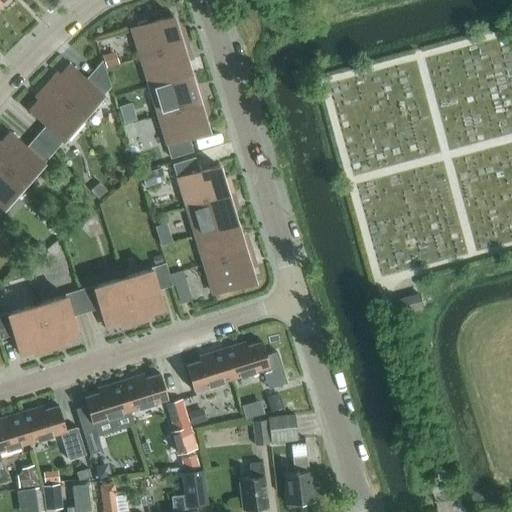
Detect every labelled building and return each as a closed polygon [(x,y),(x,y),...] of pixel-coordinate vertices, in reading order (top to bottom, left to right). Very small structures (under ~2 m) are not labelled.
[(141,57),(181,45),(172,16),(147,23),(146,21),(136,24),(137,27),(132,28),(141,57)] [(181,45),(141,57),(150,86),(190,73),(184,56),(181,45)] [(47,84),(83,115),(102,93),(70,66),(58,80),(54,77),(47,84)] [(190,73),(150,86),(158,114),(198,102),(195,91),(190,73)] [(62,139),(83,115),(47,84),(39,94),(43,97),(30,111),(45,125),(62,139)] [(198,102),(158,114),(167,144),(208,131),(202,113),(198,102)] [(0,162),(23,183),(42,161),(11,134),(0,145),(0,162)] [(0,204),(2,207),(23,183),(0,162),(0,204)] [(218,166),(178,178),(187,206),(227,194),(218,166)] [(160,187),(159,183),(165,180),(161,167),(141,174),(145,187),(146,187),(147,191),(160,187)] [(107,190),(101,183),(91,191),(97,198),(107,190)] [(227,194),(187,206),(196,235),(236,223),(230,206),(227,194)] [(241,241),(236,223),(196,235),(205,264),(245,252),(241,241)] [(245,252),(205,264),(213,294),(218,292),(219,295),(230,291),(229,289),(254,281),(248,263),(245,252)] [(160,253),(152,256),(155,263),(162,261),(160,253)] [(123,278),(137,323),(147,320),(145,315),(163,309),(151,269),(123,278)] [(180,272),(171,275),(173,283),(182,280),(180,272)] [(125,326),(137,323),(123,278),(93,287),(105,327),(124,321),(125,326)] [(399,313),(422,307),(419,295),(396,302),(399,313)] [(37,304),(51,349),(61,346),(59,341),(77,336),(65,296),(37,304)] [(39,353),(51,349),(37,304),(7,314),(14,336),(19,354),(38,348),(39,353)] [(7,314),(0,315),(0,339),(14,336),(7,314)] [(222,350),(231,379),(269,367),(261,342),(246,347),(245,343),(222,350)] [(193,391),(231,379),(222,350),(199,357),(200,361),(185,366),(193,391)] [(143,375),(120,382),(129,411),(167,399),(160,374),(144,379),(143,375)] [(93,422),(129,411),(120,382),(97,389),(98,393),(83,398),(86,406),(75,409),(89,453),(102,449),(93,422)] [(279,396),(268,399),(271,411),(283,407),(279,396)] [(166,403),(172,422),(171,423),(178,446),(195,441),(182,398),(166,403)] [(18,414),(28,443),(59,433),(68,460),(85,455),(76,427),(66,430),(58,406),(43,410),(42,407),(18,414)] [(187,412),(191,425),(206,420),(202,407),(187,412)] [(270,443),(297,440),(294,413),(267,416),(270,443)] [(0,461),(0,451),(28,443),(18,414),(0,419),(0,481),(6,480),(0,461)] [(254,445),(269,443),(266,418),(251,420),(254,445)] [(312,502),(307,456),(305,445),(291,447),(292,458),(294,458),(296,472),(283,473),(287,505),(291,504),(293,506),(299,505),(300,503),(312,502)] [(199,467),(195,453),(180,458),(184,472),(199,467)] [(254,510),(256,508),(267,507),(262,461),(249,463),(251,477),(239,478),(243,510),(247,509),(249,511),(254,510)] [(25,466),(17,480),(19,488),(39,485),(38,483),(35,472),(33,464),(25,466)] [(104,465),(96,467),(98,478),(109,475),(107,467),(104,465)] [(91,477),(88,468),(75,472),(78,481),(91,477)] [(186,506),(196,505),(207,503),(203,470),(181,473),(186,506)] [(103,511),(117,511),(114,482),(100,483),(103,511)] [(59,483),(42,485),(45,509),(62,507),(59,483)] [(30,511),(38,511),(43,511),(40,487),(27,488),(30,511)]
